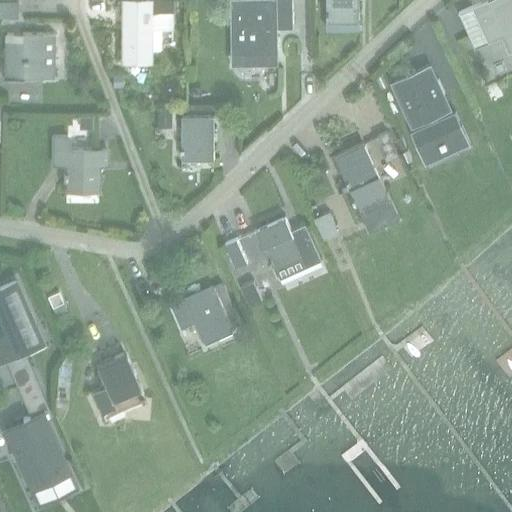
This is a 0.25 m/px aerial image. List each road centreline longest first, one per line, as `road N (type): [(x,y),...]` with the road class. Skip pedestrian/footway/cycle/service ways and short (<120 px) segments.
road 1 (residential): [(165,241),(425,0)]
road 2 (residential): [(76,0),(165,241)]
